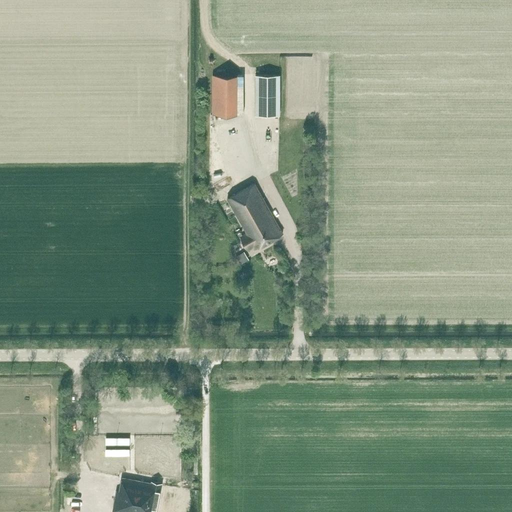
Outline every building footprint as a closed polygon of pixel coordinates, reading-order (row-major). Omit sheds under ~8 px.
[(238,113),(239,74),(212,74),(213,113),(238,113)] [(256,114),(280,114),(280,74),(256,74),(256,114)] [(284,233),(257,186),(258,186),(255,182),(228,196),(249,234),(242,238),(248,251),(254,248),(255,250),(284,233)] [(243,252),(235,256),(239,264),(248,259),(243,252)] [(113,511),(117,511),(156,511),(162,482),(152,480),(151,482),(123,476),(121,490),(117,490),(113,511)] [(75,491),(64,491),(64,506),(75,506),(75,491)]
